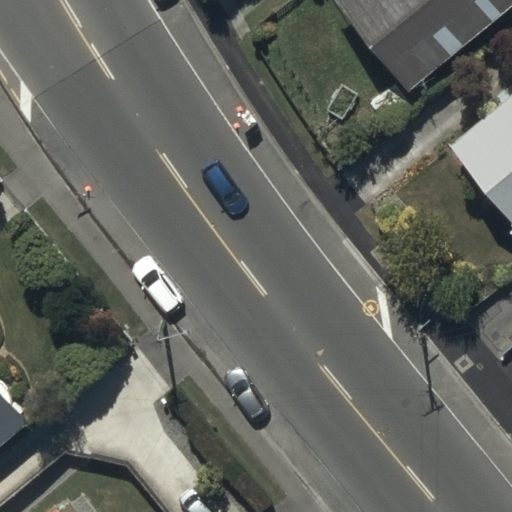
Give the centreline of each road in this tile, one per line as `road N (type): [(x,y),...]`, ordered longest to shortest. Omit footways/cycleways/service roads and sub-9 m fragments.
road 1 (secondary): [(378,437),(183,184),(63,0)]
road 2 (residential): [(511,322),(378,437)]
